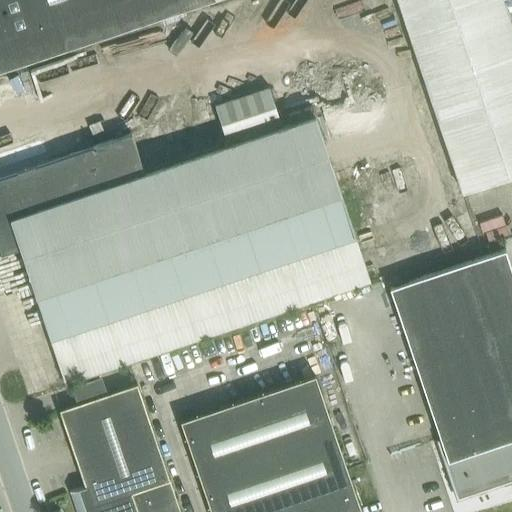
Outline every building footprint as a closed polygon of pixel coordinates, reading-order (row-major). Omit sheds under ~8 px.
[(0,0),(0,71),(211,0),(0,0)] [(398,0),(463,192),(511,175),(511,26),(503,0),(398,0)] [(226,142),(280,124),(268,88),(214,106),(226,142)] [(370,283),(327,153),(311,107),(286,115),(289,124),(143,173),(130,134),(0,177),(0,253),(0,254),(19,248),(64,384),(370,283)] [(511,269),(505,248),(390,287),(441,439),(438,440),(457,498),(509,480),(511,487),(511,486),(511,269)] [(211,511),(353,511),(361,509),(315,374),(180,419),(211,511)] [(136,384),(58,410),(70,443),(72,449),(77,465),(84,486),(69,491),(69,492),(70,492),(77,511),(180,511),(136,383),(136,384)]
